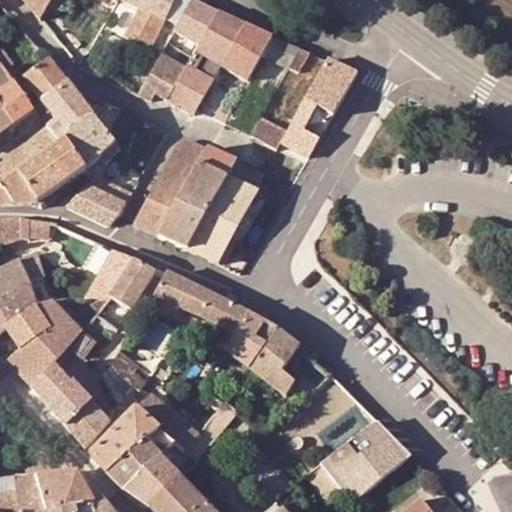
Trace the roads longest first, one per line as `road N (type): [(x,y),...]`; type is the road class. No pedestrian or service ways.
road 1 (residential): [(484,510),(304,334),(245,298),(388,66)]
road 2 (unclassified): [(6,378),(129,511)]
road 3 (residential): [(244,0),(388,66)]
road 4 (tertiary): [(511,104),(408,37)]
